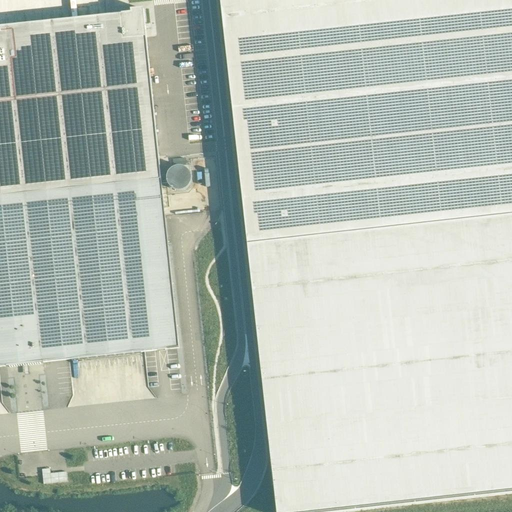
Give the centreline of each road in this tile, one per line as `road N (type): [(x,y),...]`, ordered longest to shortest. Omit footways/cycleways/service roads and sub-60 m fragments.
road 1 (unknown): [(228,223),(247,424),(236,477),(207,496)]
road 2 (unknown): [(204,420),(183,248),(186,235),(228,223)]
road 3 (unknown): [(221,143),(172,140),(154,0)]
road 4 (unknown): [(221,143),(205,0)]
